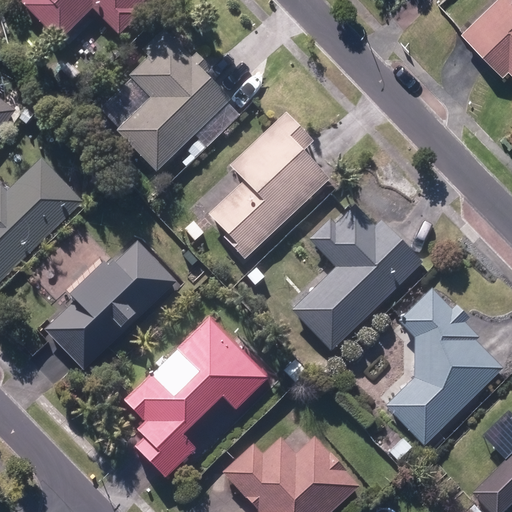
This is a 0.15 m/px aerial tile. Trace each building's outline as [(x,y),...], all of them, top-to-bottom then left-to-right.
[(24,0),(16,9),(55,48),(88,15),(115,42),(136,21),(132,17),(148,0),(24,0)] [(508,74),(511,78),(511,0),(497,0),(460,36),(475,51),(502,79),(508,74)] [(117,135),(156,176),(230,104),(216,90),(205,78),(211,72),(196,57),(191,62),(163,33),(141,54),(148,60),(129,79),(151,102),(117,135)] [(0,135),(16,114),(0,102),(0,135)] [(18,122),(27,128),(35,118),(25,112),(18,122)] [(224,241),(244,263),(329,183),(312,165),(303,156),(313,146),(285,117),(229,171),(243,186),(208,220),(226,239),(224,241)] [(185,165),(189,168),(197,160),(193,157),(185,165)] [(0,284),(84,204),(42,161),(6,196),(1,190),(0,191),(0,284)] [(172,175),(177,179),(186,171),(181,166),(172,175)] [(292,314),(332,354),(422,267),(402,247),(381,225),(376,230),(355,209),(335,229),(329,224),(309,244),(336,271),(292,314)] [(185,233),(196,245),(206,235),(194,224),(185,233)] [(46,333),(84,373),(177,285),(137,243),(106,271),(103,268),(68,301),(74,307),(46,333)] [(385,411),(426,450),(502,371),(488,358),(474,345),(478,340),(464,326),(468,322),(455,308),(451,313),(432,294),(400,328),(414,342),(414,381),(385,411)] [(133,452),(165,485),(196,453),(183,441),(222,401),(235,415),(268,381),(209,322),(125,406),(145,426),(136,435),(143,442),(133,452)] [(282,375),(296,388),(307,377),(293,363),(282,375)] [(203,431),(219,446),(234,430),(219,415),(203,431)] [(511,458),(472,497),(486,511),(507,511),(511,507),(511,422),(510,424),(511,425),(511,458)] [(335,511),(360,489),(314,440),(295,458),(280,441),(262,459),(252,449),(222,477),(255,511),(335,511)] [(390,455),(398,464),(412,451),(404,442),(390,455)]
